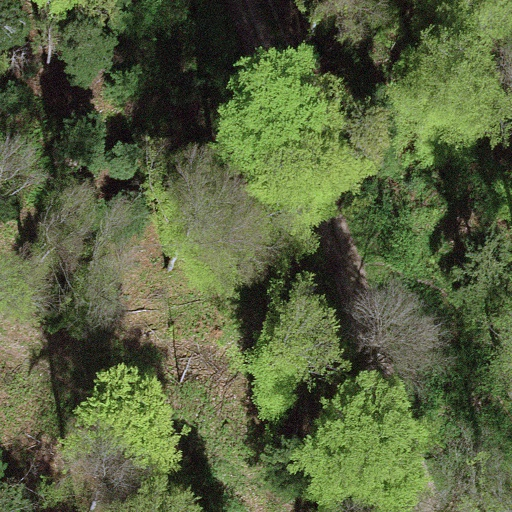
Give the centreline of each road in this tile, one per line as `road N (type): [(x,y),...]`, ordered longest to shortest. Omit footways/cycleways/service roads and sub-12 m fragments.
road 1 (track): [(246,0),(432,511)]
road 2 (track): [(280,511),(185,437),(0,333)]
